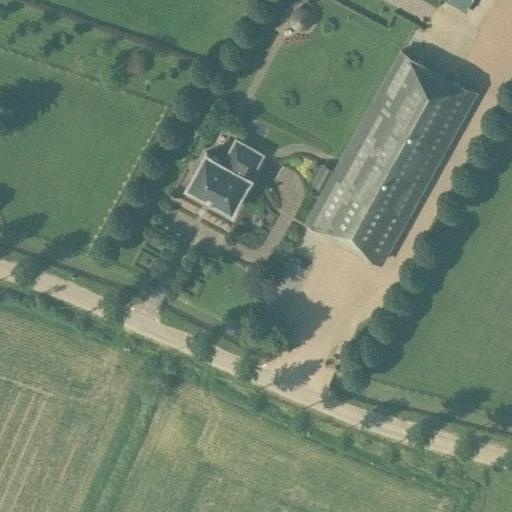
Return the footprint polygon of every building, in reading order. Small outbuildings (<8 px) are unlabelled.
[(313,21),(313,17),(312,14),(311,12),(309,9),(307,8),(304,6),(301,6),(298,6),(295,8),(292,10),(290,13),(290,16),(290,20),(291,23),(293,26),(295,29),(298,30),(301,30),(304,30),(307,29),(310,27),(312,24),(313,21)] [(308,221),(382,262),(476,91),(403,50),(308,221)] [(264,154),(239,139),(226,162),(208,151),(189,185),(233,209),(264,154)] [(310,182),(324,190),(335,170),(321,162),(310,182)] [(295,248),(263,299),(284,312),(316,262),(295,248)]
